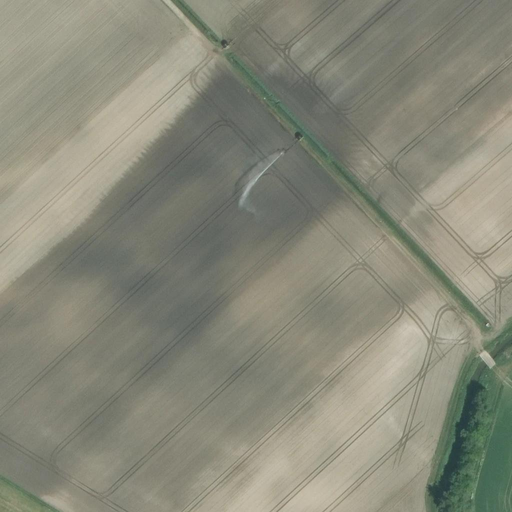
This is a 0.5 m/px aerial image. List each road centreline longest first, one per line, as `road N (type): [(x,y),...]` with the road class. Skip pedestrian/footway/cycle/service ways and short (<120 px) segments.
road 1 (track): [(480,350),(468,321),(164,0)]
road 2 (track): [(459,511),(491,386),(511,368)]
